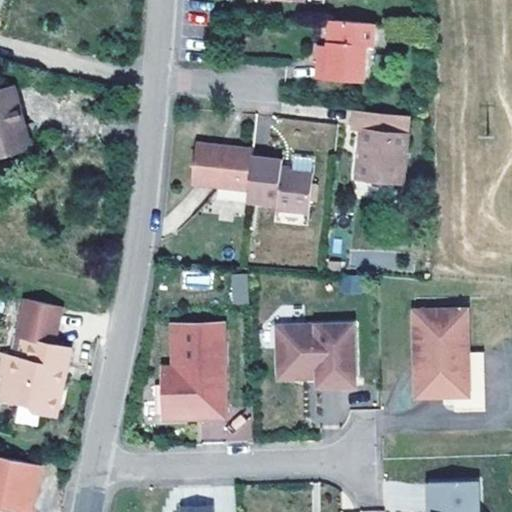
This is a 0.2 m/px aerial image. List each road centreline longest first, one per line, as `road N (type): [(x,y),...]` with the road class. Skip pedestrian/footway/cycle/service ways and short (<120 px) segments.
road 1 (residential): [(162,84),(97,469)]
road 2 (residential): [(97,469),(361,467)]
